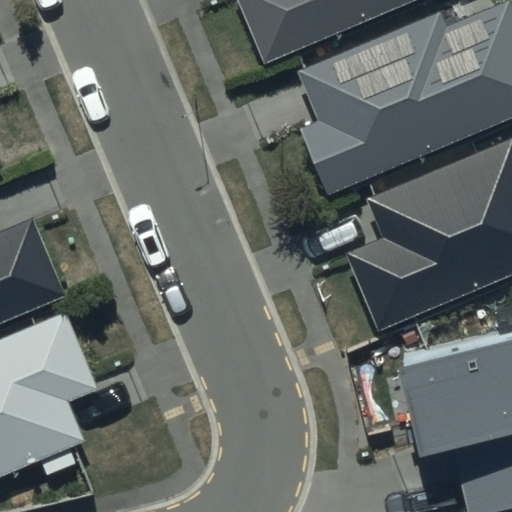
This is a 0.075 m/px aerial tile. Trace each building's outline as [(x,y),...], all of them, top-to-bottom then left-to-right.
[(239,0),(266,65),(427,0),(239,0)] [(439,16),(301,74),(320,121),(297,130),(326,199),(511,120),(511,7),(447,35),(439,16)] [(511,142),(366,203),(381,240),(344,255),(378,335),(511,279),(511,142)] [(0,328),(62,303),(31,228),(0,240),(0,328)] [(35,331),(0,345),(0,481),(75,449),(81,446),(64,406),(99,390),(67,317),(35,331)] [(511,349),(401,378),(422,463),(455,454),(511,439),(511,349)] [(511,511),(511,439),(455,454),(469,511),(511,511)]
